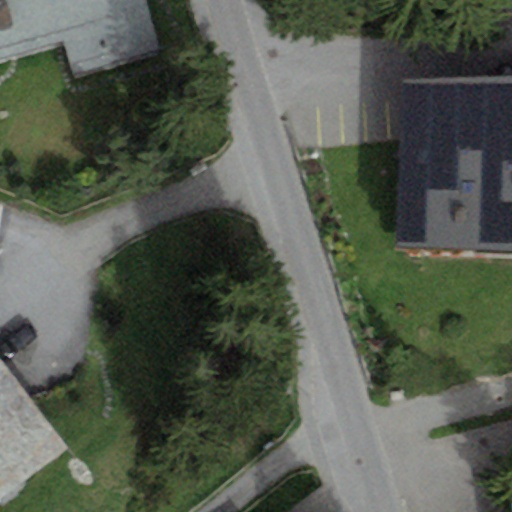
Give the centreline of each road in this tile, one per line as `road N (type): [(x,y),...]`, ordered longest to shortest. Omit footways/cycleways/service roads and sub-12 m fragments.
road 1 (residential): [(237,70),(356,432)]
road 2 (residential): [(511,33),(275,58),(237,70)]
road 3 (residential): [(356,432),(224,511)]
